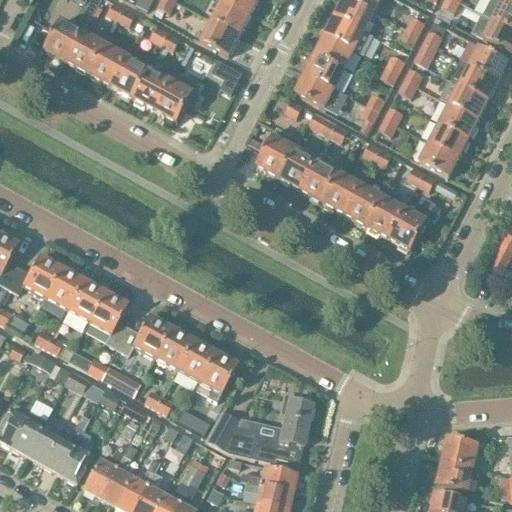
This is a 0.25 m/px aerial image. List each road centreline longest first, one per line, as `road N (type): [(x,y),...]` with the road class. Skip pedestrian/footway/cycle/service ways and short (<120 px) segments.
road 1 (residential): [(0,199),(351,389)]
road 2 (residential): [(437,305),(215,183)]
road 3 (residential): [(215,183),(0,68)]
road 4 (residential): [(308,0),(215,183)]
road 5 (residential): [(437,305),(511,159)]
road 6 (residential): [(351,389),(323,511)]
